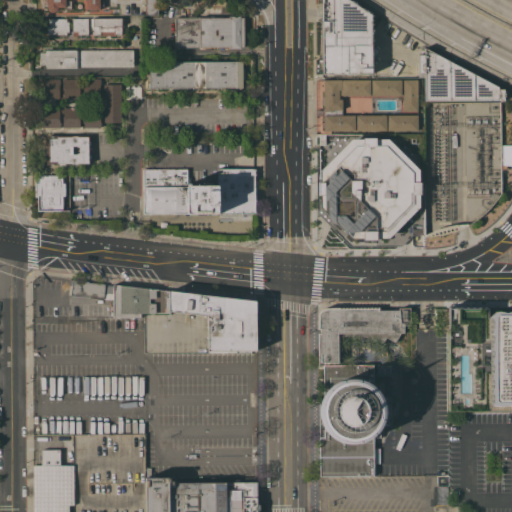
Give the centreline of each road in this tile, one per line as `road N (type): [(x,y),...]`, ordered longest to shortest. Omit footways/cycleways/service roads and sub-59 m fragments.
road 1 (residential): [(16,511),(9,0)]
road 2 (secondary): [(505,228),(441,268),(373,279)]
road 3 (secondary): [(285,180),(287,49)]
road 4 (secondary): [(286,511),(285,384)]
road 5 (motorway): [(414,0),(511,70)]
